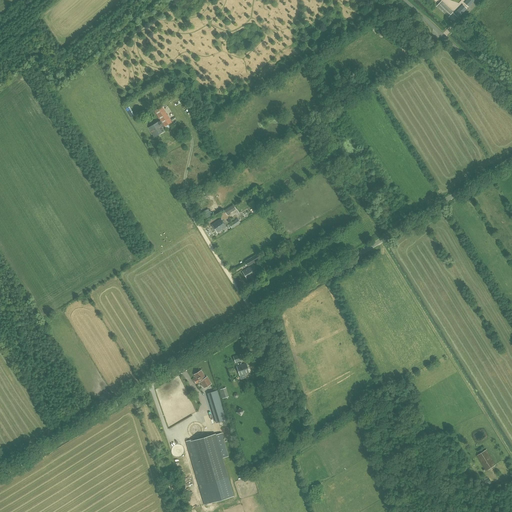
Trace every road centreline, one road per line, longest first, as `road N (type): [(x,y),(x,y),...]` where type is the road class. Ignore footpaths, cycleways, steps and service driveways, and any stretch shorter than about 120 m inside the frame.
road 1 (unclassified): [(0,477),(511,160)]
road 2 (unclassified): [(511,100),(404,0)]
road 3 (unknown): [(149,383),(171,439),(200,420),(197,394)]
